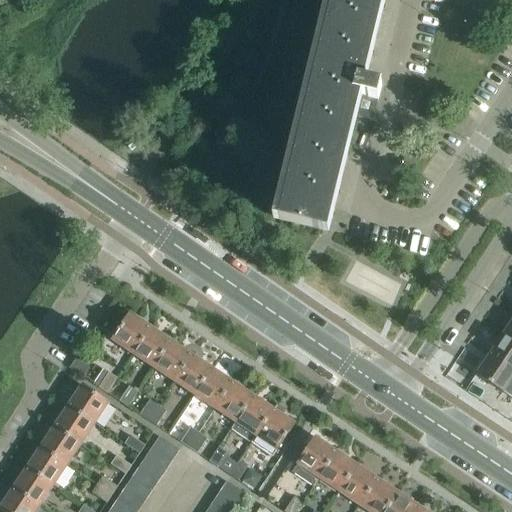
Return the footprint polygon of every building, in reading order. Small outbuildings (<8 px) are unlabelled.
[(326,0),(277,206),(282,208),(279,221),(322,231),(326,218),(332,220),(358,112),(370,115),(374,100),(378,101),(381,86),(371,84),(365,83),(384,0),(326,0)] [(309,277),(306,281),(320,291),(323,287),(309,277)] [(124,316),(115,310),(109,319),(118,325),(124,316)] [(130,314),(112,341),(133,355),(151,329),(130,314)] [(153,368),(171,342),(151,329),(133,355),(153,368)] [(490,354),(511,368),(511,339),(504,334),(490,354)] [(174,382),(192,356),(171,342),(153,368),(174,382)] [(476,375),(504,394),(511,381),(511,368),(490,354),(476,375)] [(80,356),(71,369),(84,378),(93,365),(80,356)] [(194,396),(212,369),(192,356),(174,382),(194,396)] [(215,409),(232,383),(212,369),(194,396),(215,409)] [(99,389),(107,395),(117,379),(109,374),(99,389)] [(235,423),(253,397),(232,383),(215,409),(235,423)] [(109,404),(82,386),(81,388),(79,387),(76,386),(70,396),(72,398),(74,399),(68,408),(94,426),(109,404)] [(129,388),(119,403),(127,408),(137,393),(129,388)] [(256,437),(273,410),(253,397),(235,423),(256,437)] [(150,401),(140,417),(148,422),(158,407),(150,401)] [(273,410),(256,437),(252,443),(273,457),(294,424),(282,416),(285,411),(277,405),(273,410)] [(157,428),(166,413),(158,407),(148,422),(157,428)] [(94,426),(68,408),(54,429),(81,446),(94,426)] [(81,446),(54,429),(41,449),(67,466),(81,446)] [(190,429),(181,444),(189,449),(198,434),(190,429)] [(197,455),(206,440),(198,434),(189,449),(197,455)] [(124,446),(139,456),(145,447),(130,437),(124,446)] [(179,451),(159,438),(152,448),(173,462),(179,451)] [(315,438),(293,473),(314,487),(319,479),(337,453),(315,438)] [(173,462),(152,448),(146,458),(166,472),(173,462)] [(218,468),(227,453),(219,448),(209,463),(218,468)] [(67,466),(41,449),(27,469),(54,487),(67,466)] [(337,453),(319,479),(339,493),(357,466),(337,453)] [(116,458),(110,466),(125,476),(131,468),(116,458)] [(146,458),(139,469),(159,482),(166,472),(146,458)] [(230,476),(238,481),(248,467),(239,461),(230,476)] [(357,466),(339,493),(359,506),(377,479),(357,466)] [(54,487),(27,469),(14,489),(40,507),(54,487)] [(139,469),(132,479),(152,492),(159,482),(139,469)] [(118,488),(103,478),(97,486),(112,496),(118,488)] [(132,479),(125,489),(145,503),(152,492),(132,479)] [(377,479),(359,506),(368,511),(385,511),(398,493),(377,479)] [(236,511),(247,496),(227,483),(213,504),(225,511),(236,511)] [(92,494),(107,504),(112,496),(97,486),(92,494)] [(0,509),(4,511),(36,511),(40,507),(14,489),(0,509)] [(118,500),(136,511),(139,511),(145,503),(125,489),(118,500)] [(398,493),(385,511),(414,511),(418,507),(398,493)] [(285,511),(297,511),(303,503),(295,497),(285,511)] [(111,510),(114,511),(136,511),(118,500),(111,510)]
